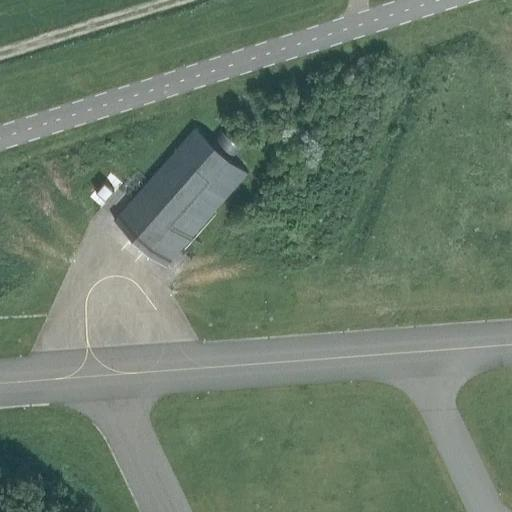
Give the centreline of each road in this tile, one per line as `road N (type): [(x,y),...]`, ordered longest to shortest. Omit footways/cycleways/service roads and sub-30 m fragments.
road 1 (unclassified): [(439,0),(0,138)]
road 2 (track): [(181,0),(0,55)]
